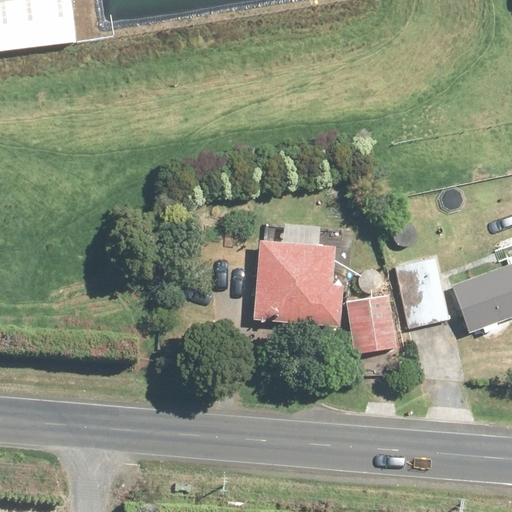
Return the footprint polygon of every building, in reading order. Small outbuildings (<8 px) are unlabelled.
[(0,55),(19,54),(16,10),(0,11),(0,55)] [(256,245),(252,323),(336,327),(338,283),(330,283),(332,248),(321,248),(323,223),(268,221),(267,245),(256,245)] [(418,244),(414,224),(391,229),(396,248),(418,244)] [(447,322),(435,260),(396,268),(408,330),(447,322)] [(511,319),(511,266),(450,289),(468,339),(484,333),(496,328),(495,325),(511,319)] [(389,353),(386,321),(349,324),(352,356),(389,353)]
